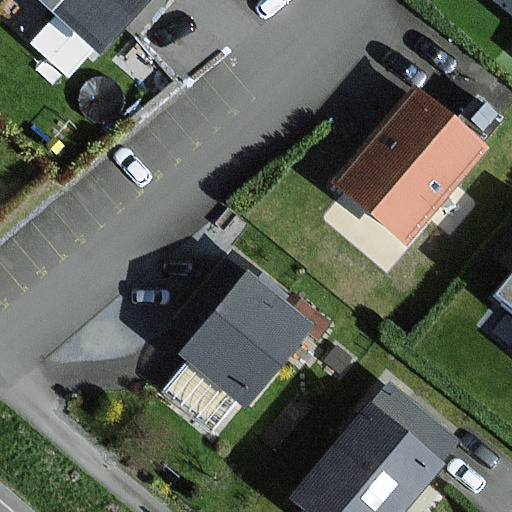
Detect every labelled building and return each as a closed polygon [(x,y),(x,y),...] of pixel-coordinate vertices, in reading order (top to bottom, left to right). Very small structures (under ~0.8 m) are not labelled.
[(41,0),(54,11),(103,54),(150,0),(41,0)] [(420,94),(343,182),(406,236),(482,148),(420,94)] [(250,277),(185,353),(246,404),(310,327),(250,277)] [(511,281),(502,294),(511,302),(511,281)] [(373,411),(298,498),(314,511),(401,511),(440,468),(373,411)]
